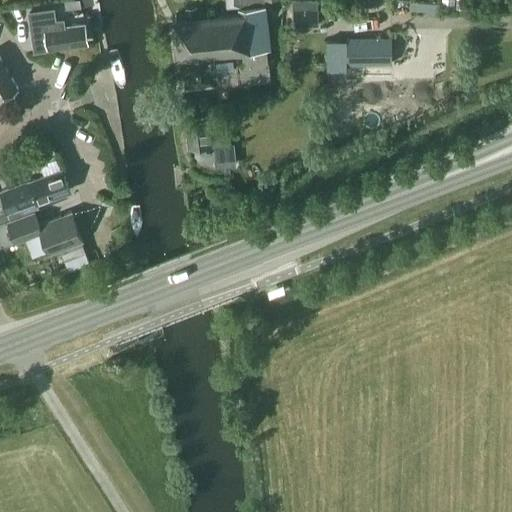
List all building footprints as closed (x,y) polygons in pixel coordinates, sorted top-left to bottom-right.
[(187,15),(171,17),(176,54),(178,54),(180,74),(183,74),(185,86),(271,76),(267,45),(270,45),(265,3),(264,3),(263,0),(226,0),(227,5),(239,4),(240,9),(197,14),(196,6),(187,6),(187,15)] [(295,1),(296,23),(318,22),(318,0),(295,1)] [(84,21),(65,24),(64,16),(56,18),(54,7),(28,11),(34,49),(87,41),(84,21)] [(392,36),(347,36),(348,63),(392,62),(392,36)] [(0,96),(17,87),(0,56),(0,96)] [(212,112),(209,97),(192,99),(194,115),(212,112)] [(228,119),(186,122),(188,146),(230,143),(228,119)] [(62,167),(0,190),(0,220),(9,218),(22,213),(19,206),(36,200),(36,201),(70,189),(62,167)] [(34,209),(7,220),(0,222),(0,236),(3,245),(15,241),(41,231),(49,251),(82,238),(71,210),(39,223),(34,209)]
